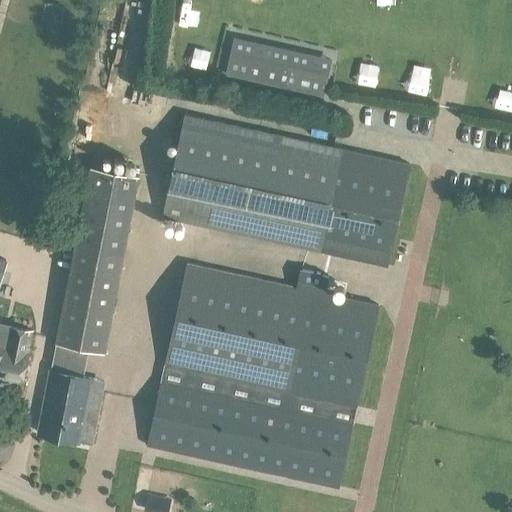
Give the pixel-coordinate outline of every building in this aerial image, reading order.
[(325,55),(232,34),(223,74),(316,96),(325,55)] [(185,114),(163,216),(387,266),(410,163),(185,114)] [(57,341),(105,350),(138,172),(90,163),(57,341)] [(0,285),(8,257),(0,254),(0,285)] [(188,262),(165,365),(355,407),(378,305),(188,262)] [(54,265),(52,286),(61,287),(63,266),(54,265)] [(33,331),(11,326),(7,347),(2,373),(14,375),(12,385),(21,386),(33,331)] [(0,381),(12,385),(14,375),(2,373),(7,347),(0,345),(0,381)] [(352,422),(355,407),(165,365),(148,445),(338,487),(353,422),(352,422)] [(91,376),(52,369),(40,432),(63,436),(62,440),(76,443),(77,439),(79,440),(82,426),(94,428),(98,409),(86,406),(91,376)] [(231,501),(253,504),(256,484),(234,481),(231,501)] [(225,503),(225,511),(242,511),(250,511),(251,504),(225,503)]
